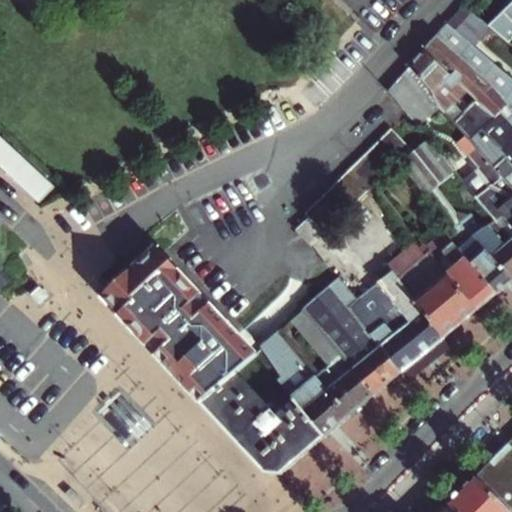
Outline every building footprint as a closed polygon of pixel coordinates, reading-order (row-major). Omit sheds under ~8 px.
[(511,5),(493,27),(511,43),(511,41),(511,5)] [(465,6),(449,24),(472,44),(489,25),(465,6)] [(511,103),(511,77),(472,44),(449,24),(439,35),(494,86),(511,104),(511,103)] [(464,86),(489,109),(497,116),(501,113),(511,123),(511,103),(511,104),(494,86),(439,35),(426,50),(464,86)] [(451,99),(464,86),(426,50),(411,66),(441,106),(471,139),(483,129),(497,116),(489,109),(475,123),(451,99)] [(397,82),(427,118),(441,106),(411,66),(397,82)] [(418,125),(427,118),(397,82),(389,91),(418,125)] [(381,138),(402,160),(414,151),(392,128),(381,138)] [(483,129),(471,139),(480,149),(480,150),(493,140),(483,129)] [(507,158),(511,164),(511,130),(510,132),(511,133),(511,140),(501,150),(507,158)] [(0,169),(39,203),(54,187),(0,138),(0,169)] [(381,138),(370,149),(391,171),(400,162),(402,160),(381,138)] [(402,160),(400,162),(427,196),(438,188),(458,172),(430,139),(414,151),(402,160)] [(370,149),(359,160),(380,182),(391,171),(370,149)] [(508,218),(511,222),(511,187),(495,167),(480,150),(480,149),(471,157),(494,185),(479,197),(498,220),(501,217),(505,214),(508,218)] [(511,187),(511,164),(507,158),(495,167),(511,187)] [(359,160),(349,171),(369,192),(374,188),(380,182),(359,160)] [(349,171),(337,182),(358,203),(369,192),(349,171)] [(358,203),(337,182),(327,192),(348,213),(358,203)] [(427,196),(444,217),(462,238),(437,260),(479,310),(499,293),(462,249),(470,242),(463,221),(459,212),(438,188),(427,196)] [(327,192),(316,203),(337,224),(348,213),(327,192)] [(305,213),(310,218),(326,234),(337,224),(316,203),(305,213)] [(462,249),(499,293),(509,284),(511,281),(511,276),(478,236),(486,230),(472,214),(463,221),(470,242),(462,249)] [(444,235),(424,252),(428,257),(399,280),(446,338),(450,335),(479,310),(437,260),(462,238),(444,217),(436,224),(444,235)] [(299,229),(315,245),(326,234),(310,218),(299,229)] [(511,235),(498,220),(486,230),(478,236),(511,276),(511,235)] [(299,229),(296,231),(313,247),(315,245),(299,229)] [(369,307),(419,361),(446,338),(399,280),(428,257),(424,252),(418,245),(390,268),(394,273),(361,299),(369,307)] [(260,356),(191,282),(187,278),(158,247),(122,280),(136,295),(117,314),(133,331),(148,347),(181,381),(203,405),(239,375),(260,356)] [(356,316),(349,308),(361,299),(352,288),(350,289),(342,279),(305,312),(338,351),(343,357),(377,396),(404,372),(356,316)] [(136,295),(122,280),(103,298),(117,314),(136,295)] [(47,297),(39,288),(31,297),(39,305),(43,301),(47,297)] [(404,372),(419,361),(369,307),(356,316),(404,372)] [(338,351),(305,312),(296,319),(311,337),(310,339),(323,354),(328,350),(332,356),(338,351)] [(281,380),(297,401),(306,413),(325,439),(351,417),(318,378),(280,333),(263,348),(285,376),(281,380)] [(318,378),(351,417),(377,396),(343,357),(318,378)] [(283,474),(312,450),(292,425),(306,413),(297,401),(284,411),(274,401),(269,406),(239,375),(203,405),(249,454),(268,473),(283,474)] [(325,439),(306,413),(292,425),(312,450),(325,439)] [(511,443),(487,468),(488,469),(486,472),(483,475),(481,474),(478,478),(511,511),(511,443)] [(511,511),(478,478),(451,504),(459,511),(511,511)]
